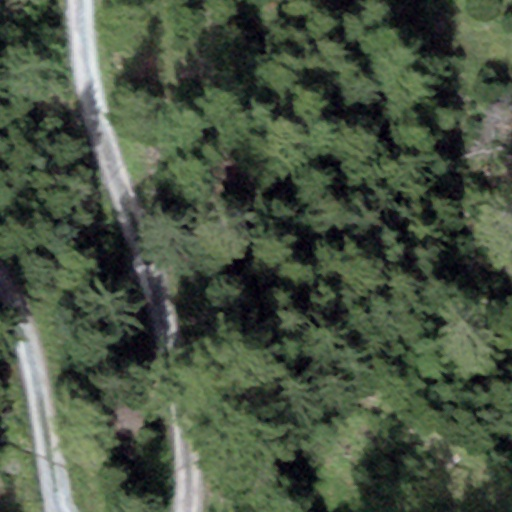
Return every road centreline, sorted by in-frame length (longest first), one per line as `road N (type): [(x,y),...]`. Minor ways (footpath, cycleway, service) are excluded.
road 1 (track): [(82,0),(92,102),(170,365),(189,511)]
road 2 (track): [(63,511),(39,387),(0,297)]
